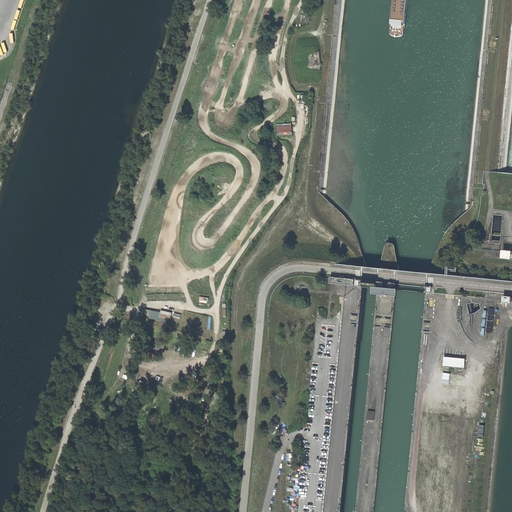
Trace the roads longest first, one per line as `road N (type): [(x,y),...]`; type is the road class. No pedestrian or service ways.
road 1 (unclassified): [(242,511),(263,296),(275,275),(299,267),(511,288)]
road 2 (track): [(247,458),(235,432),(236,288),(258,250),(277,236),(336,241)]
